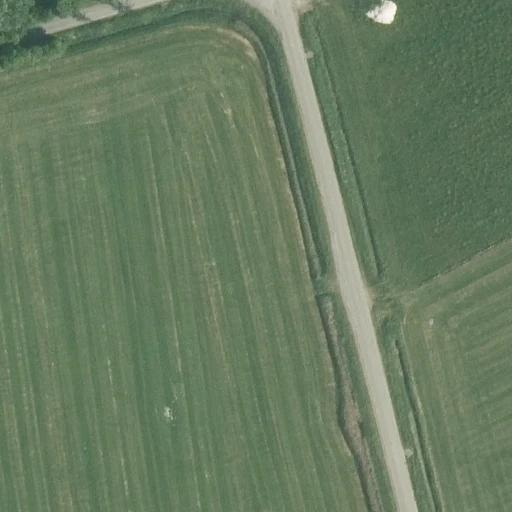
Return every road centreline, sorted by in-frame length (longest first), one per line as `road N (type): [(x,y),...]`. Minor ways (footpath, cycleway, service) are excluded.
road 1 (unclassified): [(408,511),(281,14)]
road 2 (unclassified): [(0,35),(131,0)]
